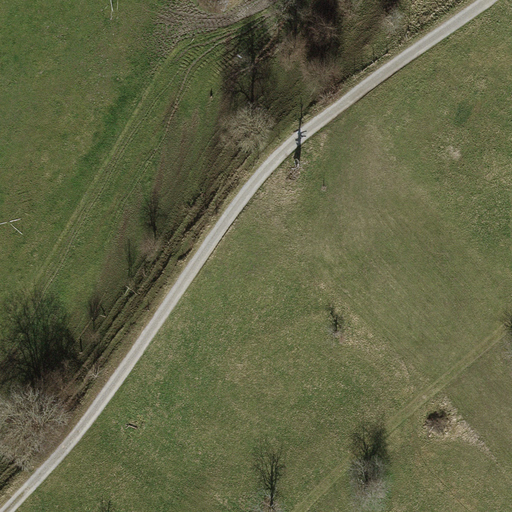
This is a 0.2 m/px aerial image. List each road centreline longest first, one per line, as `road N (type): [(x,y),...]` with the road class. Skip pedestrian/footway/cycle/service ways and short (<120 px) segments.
road 1 (track): [(1,511),(78,422),(210,236),(405,52),(485,0)]
road 2 (track): [(317,511),(511,326)]
